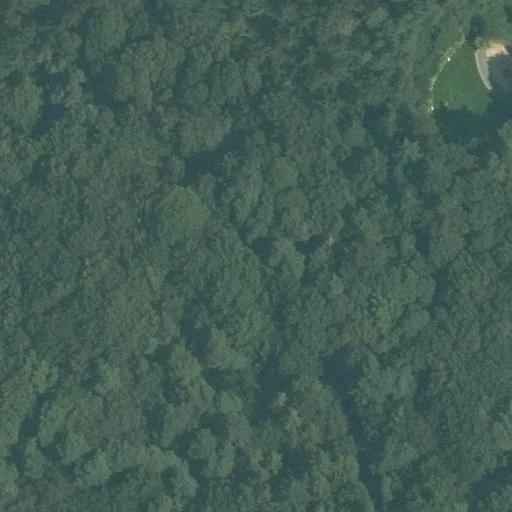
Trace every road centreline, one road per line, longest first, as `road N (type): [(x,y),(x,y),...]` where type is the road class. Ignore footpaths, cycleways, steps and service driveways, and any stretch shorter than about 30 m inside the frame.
road 1 (track): [(0,147),(128,186),(193,218),(277,306),(314,369)]
road 2 (track): [(383,331),(239,0)]
road 3 (track): [(464,511),(383,331)]
road 4 (track): [(314,369),(373,511)]
road 5 (track): [(511,260),(383,331)]
